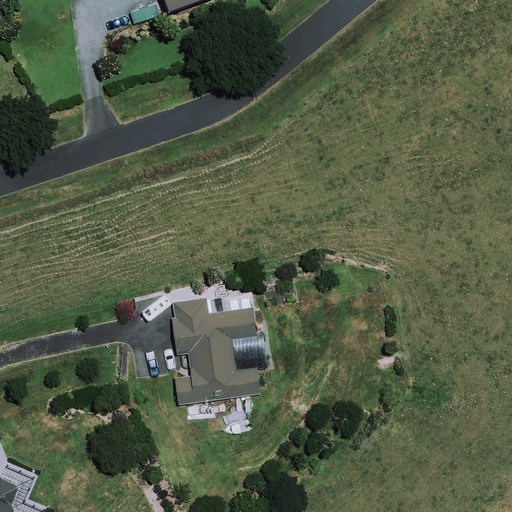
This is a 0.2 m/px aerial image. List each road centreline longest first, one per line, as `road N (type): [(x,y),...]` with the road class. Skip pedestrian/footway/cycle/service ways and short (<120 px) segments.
road 1 (residential): [(0,181),(214,105),(354,0)]
road 2 (residential): [(0,358),(117,332)]
